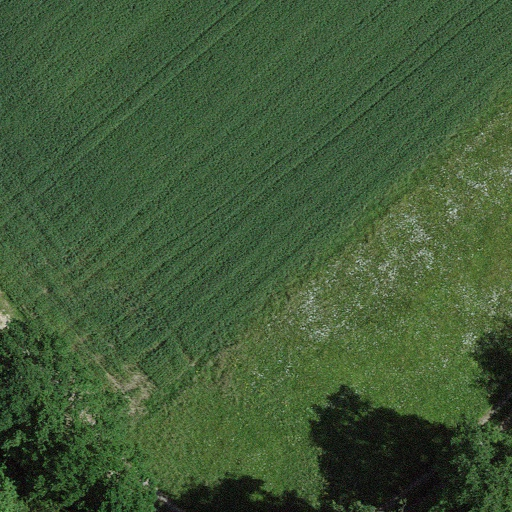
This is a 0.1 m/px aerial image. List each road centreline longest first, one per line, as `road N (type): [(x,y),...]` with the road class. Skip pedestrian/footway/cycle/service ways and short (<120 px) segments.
road 1 (track): [(0,335),(162,511)]
road 2 (track): [(380,511),(511,402)]
